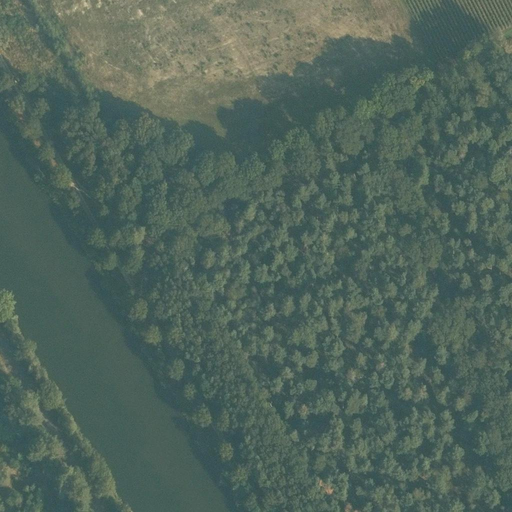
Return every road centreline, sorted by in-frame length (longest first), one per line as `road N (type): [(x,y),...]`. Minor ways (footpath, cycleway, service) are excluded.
road 1 (track): [(172,228),(448,78)]
road 2 (track): [(0,60),(73,184),(149,243)]
road 3 (track): [(266,511),(143,306)]
road 4 (unclassified): [(93,511),(0,355)]
road 5 (track): [(143,306),(73,184)]
